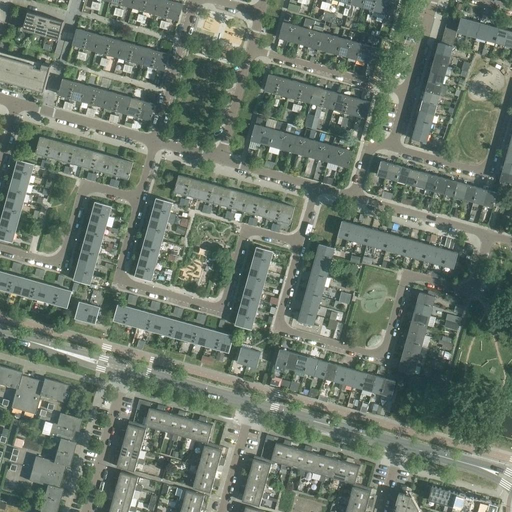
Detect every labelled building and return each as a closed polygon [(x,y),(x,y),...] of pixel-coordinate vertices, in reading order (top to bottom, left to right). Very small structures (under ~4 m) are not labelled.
[(144,10),(147,0),(134,0),(133,7),(144,10)] [(156,13),(159,0),(147,0),(144,10),(156,13)] [(167,17),(172,1),(168,0),(159,0),(156,13),(167,17)] [(374,10),(376,0),(364,0),(362,6),(374,10)] [(385,13),(388,0),(376,0),(374,10),(385,13)] [(395,16),(399,0),(388,0),(385,13),(395,16)] [(179,20),(183,4),(172,1),(167,17),(179,20)] [(289,9),(299,11),(300,4),(290,2),(289,9)] [(35,33),(40,14),(28,11),(24,28),(23,29),(35,33)] [(334,20),(335,12),(324,11),(323,19),(334,20)] [(289,40),(294,25),(288,23),(290,14),(287,13),(284,22),(280,37),(289,40)] [(47,36),(52,18),(40,14),(35,33),(47,36)] [(467,34),(471,20),(461,17),(459,24),(458,29),(457,31),(458,31),(467,34)] [(59,38),(64,21),(52,18),(47,36),(59,39),(59,38)] [(458,29),(459,24),(448,20),(446,26),(458,29)] [(477,37),(481,23),(471,20),(467,34),(477,37)] [(486,39),(490,25),(481,23),(477,37),(486,39)] [(299,43),(303,27),(294,25),(289,40),(299,43)] [(496,42),(500,28),(490,25),(486,39),(496,42)] [(457,31),(458,29),(446,26),(445,32),(457,35),(458,31),(457,31)] [(309,45),(313,30),(303,27),(299,43),(309,45)] [(506,45),(510,31),(500,28),(496,42),(506,45)] [(85,47),(89,32),(77,29),(73,44),(85,47)] [(318,48),(323,33),(313,30),(309,45),(318,48)] [(96,51),(100,35),(89,32),(85,47),(96,51)] [(455,40),(457,35),(445,32),(443,37),(455,40)] [(328,51),(332,35),(323,33),(318,48),(328,51)] [(108,54),(112,38),(100,35),(96,51),(108,54)] [(338,53),(342,38),(332,35),(328,51),(338,53)] [(454,46),(455,40),(443,37),(442,43),(454,46)] [(119,57),(123,41),(112,38),(108,54),(119,57)] [(347,56),(352,41),(342,38),(338,53),(347,56)] [(131,60),(135,45),(123,41),(119,57),(131,60)] [(357,59),(361,43),(352,41),(347,56),(357,59)] [(451,56),(454,46),(442,43),(439,42),(437,52),(451,56)] [(367,62),(371,46),(361,43),(357,59),(367,62)] [(142,63),(146,48),(135,45),(131,60),(142,63)] [(377,64),(381,49),(371,46),(367,62),(377,64)] [(154,67),(158,51),(146,48),(142,63),(154,67)] [(165,70),(169,54),(158,51),(154,67),(165,70)] [(448,65),(451,56),(437,52),(434,61),(448,65)] [(37,66),(38,64),(0,53),(0,77),(45,90),(48,81),(52,65),(44,62),(44,63),(43,65),(43,67),(37,66)] [(445,75),(448,65),(434,61),(431,71),(445,75)] [(443,85),(445,75),(431,71),(429,81),(443,85)] [(277,93),(281,77),(269,74),(265,90),(277,93)] [(288,96),(293,80),(281,77),(277,93),(288,96)] [(71,97),(75,82),(63,79),(59,94),(71,97)] [(300,99),(304,84),(293,80),(288,96),(300,99)] [(440,94),(443,85),(429,81),(426,90),(440,94)] [(82,101),(86,85),(75,82),(71,97),(82,101)] [(311,102),(316,87),(304,84),(300,99),(311,102)] [(94,104),(98,88),(86,85),(82,101),(94,104)] [(323,106),(327,90),(316,87),(311,102),(323,106)] [(105,107),(109,91),(98,88),(94,104),(105,107)] [(334,109),(339,93),(327,90),(323,106),(334,109)] [(437,104),(440,94),(426,90),(423,100),(437,104)] [(117,110),(121,95),(109,91),(105,107),(117,110)] [(346,112),(350,96),(339,93),(334,109),(346,112)] [(128,113),(132,98),(121,95),(117,110),(128,113)] [(357,115),(361,99),(350,96),(346,112),(357,115)] [(140,117),(144,101),(132,98),(128,113),(140,117)] [(367,118),(371,102),(361,99),(357,115),(367,118)] [(435,114),(437,104),(423,100),(421,110),(435,114)] [(151,120),(156,104),(144,101),(140,117),(151,120)] [(268,115),(270,105),(264,103),(261,113),(268,115)] [(432,123),(435,114),(421,110),(418,119),(432,123)] [(276,127),(278,119),(268,117),(266,125),(276,127)] [(429,133),(432,123),(418,119),(415,129),(429,133)] [(280,148),(285,132),(280,131),(282,122),(278,121),(276,130),(275,129),(271,145),(280,148)] [(261,142),(265,127),(256,124),(251,140),(261,142)] [(271,145),(275,129),(265,127),(261,142),(271,145)] [(427,143),(429,133),(415,129),(413,139),(427,143)] [(290,150),(294,135),(285,132),(280,148),(290,150)] [(319,158),(323,143),(318,141),(320,133),(316,132),(314,138),(314,140),(309,156),(319,158)] [(300,153),(304,137),(294,135),(290,150),(300,153)] [(48,156),(53,140),(41,137),(38,147),(38,148),(37,152),(48,156)] [(309,156),(314,140),(304,137),(300,153),(309,156)] [(60,159),(64,143),(53,140),(48,156),(60,159)] [(71,162),(76,147),(64,143),(60,159),(67,161),(71,162)] [(329,161),(333,145),(323,143),(319,158),(329,161)] [(338,164),(343,148),(333,145),(329,161),(338,164)] [(83,165),(87,150),(76,147),(71,162),(83,165)] [(350,161),(353,151),(343,148),(338,164),(348,166),(349,162),(350,163),(350,161)] [(94,168),(99,153),(87,150),(83,165),(94,168)] [(106,171),(110,156),(99,153),(94,168),(106,171)] [(117,174),(121,159),(110,156),(106,171),(117,174)] [(130,172),(133,162),(121,159),(117,174),(129,178),(130,174),(130,173),(130,172)] [(31,174),(34,164),(24,161),(23,161),(19,160),(16,169),(31,174)] [(387,177),(391,163),(381,160),(378,174),(387,177)] [(511,173),(511,162),(506,161),(503,171),(511,173)] [(397,180),(401,166),(391,163),(387,177),(397,180)] [(406,182),(410,168),(401,166),(397,180),(406,182)] [(416,185),(420,171),(410,168),(406,182),(416,185)] [(29,183),(31,174),(16,169),(13,179),(29,183)] [(426,188),(430,174),(420,171),(416,185),(426,188)] [(511,183),(511,173),(503,171),(500,181),(501,181),(508,183),(511,183)] [(435,190),(439,176),(430,174),(426,188),(435,190)] [(187,194),(191,179),(180,175),(177,187),(176,187),(175,191),(187,194)] [(445,193),(449,179),(439,176),(435,190),(445,193)] [(26,193),(29,183),(13,179),(11,189),(26,193)] [(199,197),(203,182),(191,179),(187,194),(199,197)] [(455,196),(459,182),(449,179),(445,193),(455,196)] [(501,208),(508,183),(501,181),(497,192),(494,206),(501,208)] [(210,200),(214,185),(203,182),(199,197),(210,200)] [(464,198),(468,184),(459,182),(455,196),(464,198)] [(474,201),(478,187),(468,184),(464,198),(474,201)] [(222,203),(226,188),(214,185),(210,200),(222,203)] [(484,204),(488,190),(478,187),(474,201),(484,204)] [(233,207),(237,191),(226,188),(222,203),(233,207)] [(23,203),(26,193),(11,189),(8,198),(23,203)] [(494,206),(497,192),(488,190),(484,204),(494,207),(494,206)] [(244,210),(249,194),(237,191),(233,207),(244,210)] [(256,213),(260,198),(249,194),(244,210),(256,213)] [(21,212),(23,203),(8,198),(5,208),(21,212)] [(170,212),(173,202),(163,200),(163,199),(162,199),(161,199),(157,198),(155,208),(170,212)] [(267,216),(271,201),(260,198),(256,213),(267,216)] [(279,219),(283,204),(271,201),(267,216),(279,219)] [(109,216),(112,206),(102,203),(100,203),(96,202),(94,212),(109,216)] [(292,217),(294,210),(294,207),(283,204),(279,219),(290,222),(291,218),(292,218),(292,217)] [(18,222),(21,212),(5,208),(3,218),(18,222)] [(167,222),(170,212),(155,208),(152,218),(167,222)] [(106,226),(109,216),(94,212),(91,221),(106,226)] [(181,217),(179,232),(187,233),(189,218),(181,217)] [(15,232),(18,222),(3,218),(0,227),(15,232)] [(165,231),(167,222),(152,218),(149,227),(165,231)] [(348,238),(352,223),(342,220),(338,236),(348,238)] [(104,235),(106,226),(91,221),(88,231),(104,235)] [(358,241),(362,226),(352,223),(348,238),(358,241)] [(320,225),(318,235),(331,236),(332,226),(320,225)] [(367,244),(371,229),(362,226),(358,241),(367,244)] [(13,241),(15,232),(0,227),(0,237),(1,238),(3,239),(13,241)] [(162,241),(165,231),(149,227),(147,237),(162,241)] [(377,246),(381,231),(371,229),(367,244),(377,246)] [(101,245),(104,235),(88,231),(86,241),(101,245)] [(386,249),(391,234),(381,231),(377,246),(386,249)] [(396,252),(400,237),(391,234),(386,249),(396,252)] [(159,251),(162,241),(147,237),(144,246),(159,251)] [(406,254),(410,239),(400,237),(396,252),(406,254)] [(415,257),(420,242),(410,239),(406,254),(415,257)] [(98,254),(101,245),(86,241),(83,250),(98,254)] [(425,260),(429,245),(420,242),(415,257),(425,260)] [(333,257),(335,247),(320,243),(317,253),(333,257)] [(435,262),(439,247),(429,245),(425,260),(435,262)] [(157,260),(159,251),(144,246),(141,256),(157,260)] [(270,261),(273,251),(263,248),(262,248),(258,247),(255,257),(270,261)] [(444,265),(449,250),(439,247),(435,262),(444,265)] [(96,264),(98,254),(83,250),(80,260),(96,264)] [(454,268),(458,253),(449,250),(444,265),(454,268)] [(330,267),(333,257),(317,253),(315,263),(330,267)] [(154,270),(157,260),(141,256),(139,266),(154,270)] [(268,270),(270,261),(255,257),(252,266),(268,270)] [(93,274),(96,264),(80,260),(78,270),(93,274)] [(327,277),(330,267),(315,263),(312,272),(327,277)] [(151,280),(154,270),(139,266),(136,276),(140,277),(141,277),(151,280)] [(265,280),(268,270),(252,266),(250,276),(265,280)] [(90,284),(93,274),(78,270),(75,279),(90,284)] [(0,287),(10,291),(15,275),(3,272),(0,283),(0,287)] [(325,286),(327,277),(312,272),(309,282),(325,286)] [(22,294),(26,278),(15,275),(10,291),(22,294)] [(262,290),(265,280),(250,276),(247,286),(262,290)] [(33,297),(38,282),(26,278),(22,294),(33,297)] [(45,300),(49,285),(38,282),(33,297),(45,300)] [(322,296),(325,286),(309,282),(307,292),(322,296)] [(56,303),(60,288),(49,285),(45,300),(56,303)] [(260,299),(262,290),(247,286),(244,295),(260,299)] [(69,301),(72,291),(60,288),(56,303),(68,306),(69,302),(69,301)] [(319,306),(322,296),(307,292),(304,301),(319,306)] [(433,306),(436,296),(420,292),(418,302),(433,306)] [(257,309),(260,299),(244,295),(242,305),(257,309)] [(317,315),(319,306),(304,301),(301,311),(317,315)] [(86,320),(90,304),(80,302),(78,312),(77,312),(77,313),(76,317),(86,320)] [(430,316),(433,306),(418,302),(415,311),(430,316)] [(103,316),(105,308),(90,304),(86,320),(96,322),(97,318),(98,317),(97,317),(98,314),(103,316)] [(126,323),(130,307),(119,304),(116,314),(115,315),(116,315),(115,319),(126,323)] [(463,313),(465,306),(458,304),(456,311),(463,313)] [(254,319),(257,309),(242,305),(239,314),(254,319)] [(138,326),(142,310),(130,307),(126,323),(138,326)] [(149,329),(153,314),(142,310),(138,326),(149,329)] [(314,325),(317,315),(301,311),(299,321),(314,325)] [(428,325),(430,316),(415,311),(412,321),(428,325)] [(161,332),(165,317),(153,314),(149,329),(161,332)] [(252,328),(254,319),(239,314),(236,324),(240,325),(240,326),(242,326),(252,328)] [(172,335),(176,320),(165,317),(161,332),(172,335)] [(183,338),(188,323),(176,320),(172,335),(183,338)] [(425,335),(428,325),(412,321),(410,331),(425,335)] [(458,329),(459,324),(446,321),(445,325),(458,329)] [(195,342),(199,326),(188,323),(183,338),(195,342)] [(206,345),(211,329),(199,326),(195,342),(206,345)] [(218,348),(222,333),(211,329),(206,345),(218,348)] [(422,344),(425,335),(410,331),(407,340),(422,344)] [(231,346),(234,336),(222,333),(218,348),(229,351),(230,347),(231,347),(231,346)] [(420,354),(422,344),(407,340),(404,350),(420,354)] [(247,365),(252,349),(242,346),(238,362),(247,365)] [(266,362),(268,354),(260,352),(252,349),(247,365),(257,367),(259,360),(266,362)] [(286,367),(290,352),(280,349),(276,364),(286,367)] [(417,364),(420,354),(404,350),(402,360),(417,364)] [(295,370),(300,354),(290,352),(286,367),(295,370)] [(305,372),(309,357),(300,354),(295,370),(305,372)] [(315,375),(319,360),(309,357),(305,372),(315,375)] [(324,378),(329,362),(319,360),(315,375),(324,378)] [(414,374),(417,364),(402,360),(399,369),(407,372),(406,376),(412,378),(413,373),(414,374)] [(334,380),(338,365),(329,362),(324,378),(334,380)] [(64,401),(68,384),(44,378),(43,381),(21,374),(22,372),(0,365),(0,383),(16,388),(11,407),(35,414),(41,395),(64,401)] [(344,383),(348,368),(338,365),(334,380),(344,383)] [(353,386),(357,370),(348,368),(344,383),(353,386)] [(363,388),(367,373),(357,370),(353,386),(363,388)] [(372,391),(377,376),(367,373),(363,388),(362,393),(371,396),(372,391)] [(382,394),(386,378),(377,376),(372,391),(382,394)] [(392,396),(396,381),(386,378),(382,394),(392,396)] [(324,401),(328,389),(322,387),(319,399),(324,401)] [(137,408),(145,410),(148,400),(140,398),(137,408)] [(156,428),(161,408),(158,407),(156,409),(150,407),(145,425),(148,426),(156,428)] [(166,431),(171,413),(166,412),(165,409),(161,408),(156,428),(166,431)] [(56,511),(63,488),(60,487),(66,465),(69,466),(76,442),(73,441),(75,431),(79,431),(82,419),(60,413),(57,424),(53,423),(45,421),(42,433),(49,435),(49,436),(60,439),(54,461),(36,456),(29,480),(47,485),(39,511),(56,511)] [(177,434),(182,414),(179,413),(176,414),(171,413),(166,431),(174,433),(177,434)] [(187,437),(192,419),(187,417),(186,415),(182,414),(177,434),(179,434),(187,437)] [(198,439),(203,420),(200,419),(197,420),(192,419),(187,437),(198,439)] [(208,442),(213,425),(208,423),(206,421),(203,420),(198,439),(206,442),(208,442)] [(144,439),(147,428),(129,424),(127,429),(125,431),(124,434),(144,439)] [(141,450),(144,439),(124,434),(123,437),(124,440),(123,445),(141,450)] [(24,439),(16,437),(14,445),(22,447),(24,439)] [(224,447),(217,445),(208,442),(206,442),(205,445),(223,450),(224,447)] [(282,463),(288,443),(284,442),(282,444),(276,442),(271,460),(273,460),(282,463)] [(293,466),(298,448),(293,447),(291,444),(288,443),(282,463),(293,466)] [(139,458),(141,450),(123,445),(122,450),(119,451),(118,455),(138,460),(139,458)] [(221,455),(223,450),(205,445),(202,456),(222,461),(223,458),(221,455)] [(303,469),(309,449),(305,448),(303,450),(298,448),(293,466),(301,468),(303,469)] [(314,472),(319,454),(313,452),(312,450),(309,449),(303,469),(306,469),(314,472)] [(324,475),(329,455),(326,454),(324,455),(319,454),(314,472),(322,474),(324,475)] [(135,471),(137,463),(138,460),(118,455),(117,458),(119,461),(117,466),(135,471)] [(334,477),(339,460),(334,458),(333,456),(329,455),(324,475),(327,475),(334,477)] [(221,465),(222,461),(202,456),(199,466),(217,471),(218,466),(221,465)] [(269,474),(272,463),(254,458),(252,464),(250,465),(249,469),(269,474)] [(345,480),(350,461),(347,460),(344,461),(339,460),(334,477),(345,480)] [(356,483),(361,466),(355,464),(354,462),(350,461),(345,480),(354,483),(356,483)] [(216,476),(217,471),(199,466),(197,474),(196,477),(216,482),(217,479),(216,476)] [(266,485),(269,474),(249,469),(248,472),(250,474),(248,480),(266,485)] [(137,485),(139,476),(121,471),(119,477),(117,478),(116,482),(136,487),(137,485)] [(215,485),(216,482),(196,477),(196,479),(193,487),(211,492),(213,487),(215,485)] [(264,493),(266,485),(248,480),(247,485),(244,486),(243,490),(263,495),(264,493)] [(135,490),(136,487),(116,482),(115,485),(116,488),(115,493),(133,498),(135,490)] [(370,497),(372,491),(354,486),(351,497),(370,502),(371,499),(370,497)] [(438,502),(441,488),(433,486),(429,499),(438,502)] [(446,504),(449,490),(441,488),(438,502),(446,504)] [(204,500),(205,495),(187,490),(185,498),(184,501),(204,506),(205,503),(204,500)] [(260,506),(262,498),(263,495),(243,490),(242,493),(244,495),(242,501),(260,506)] [(454,506),(458,492),(449,490),(446,504),(454,506)] [(418,511),(420,509),(412,496),(399,492),(393,511),(418,511)] [(462,509),(466,495),(458,492),(454,506),(462,509)] [(131,505),(133,498),(115,493),(114,498),(111,499),(110,503),(130,508),(131,505)] [(470,511),(474,497),(466,495),(462,509),(470,511)] [(369,506),(370,502),(351,497),(348,507),(364,511),(365,511),(367,507),(369,506)] [(474,511),(478,511),(482,499),(474,497),(470,511),(474,511)] [(487,511),(490,501),(482,499),(478,511),(487,511)] [(203,509),(204,506),(184,501),(183,503),(181,511),(184,511),(200,511),(201,511),(203,509)] [(497,511),(499,504),(490,501),(487,511),(497,511)] [(129,511),(130,508),(110,503),(109,506),(111,508),(109,511),(129,511)]
